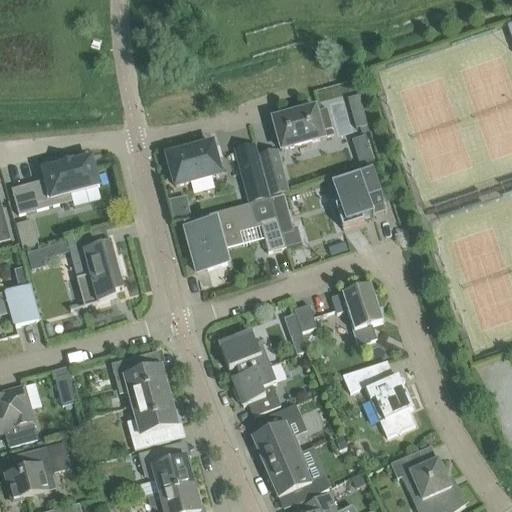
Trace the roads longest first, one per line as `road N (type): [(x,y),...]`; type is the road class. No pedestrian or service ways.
road 1 (residential): [(180,320),(350,265),(389,266),(465,456),(507,511)]
road 2 (residential): [(294,50),(297,84),(277,97),(187,131),(135,137)]
road 3 (residential): [(180,320),(135,137)]
road 4 (residential): [(0,370),(180,320)]
road 5 (residential): [(135,137),(0,155)]
